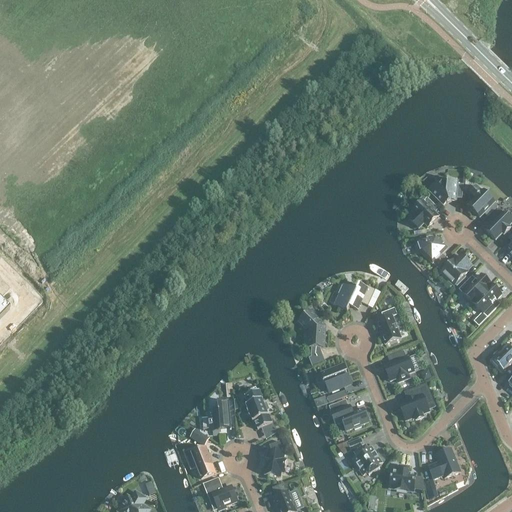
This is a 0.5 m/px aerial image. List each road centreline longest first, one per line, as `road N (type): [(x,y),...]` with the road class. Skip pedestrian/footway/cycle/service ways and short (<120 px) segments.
road 1 (residential): [(484,383),(410,448),(390,433),(355,341)]
road 2 (secondary): [(511,83),(425,0)]
